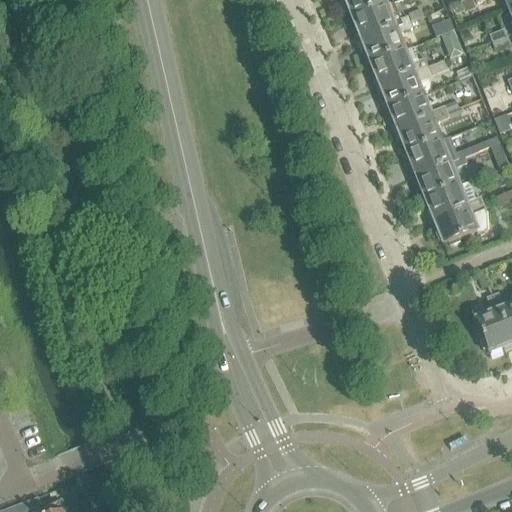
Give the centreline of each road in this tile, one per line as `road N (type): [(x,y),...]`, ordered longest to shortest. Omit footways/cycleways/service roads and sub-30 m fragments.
road 1 (residential): [(407,298),(293,0)]
road 2 (tertiary): [(194,214),(209,320),(265,498)]
road 3 (tertiary): [(146,0),(194,214)]
road 4 (residential): [(407,298),(243,357)]
road 5 (tertiary): [(511,440),(361,500)]
road 6 (tertiary): [(243,357),(194,214)]
road 7 (tertiary): [(312,479),(280,442),(243,357)]
